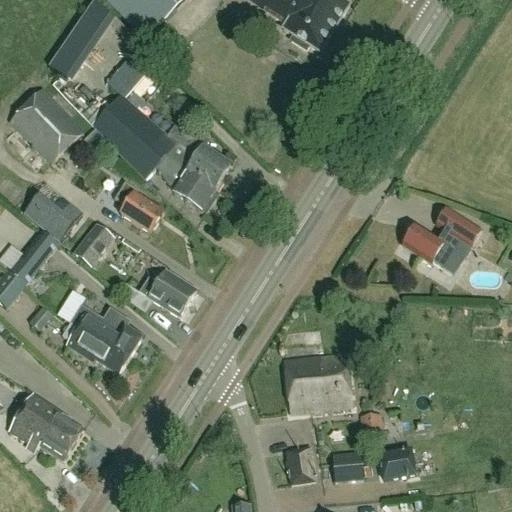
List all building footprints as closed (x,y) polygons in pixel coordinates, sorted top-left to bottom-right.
[(104,0),(147,43),(190,0),(104,0)] [(242,0),(265,14),(286,28),(283,33),(294,39),(291,44),(307,54),(309,49),(320,56),(350,8),(336,0),(242,0)] [(94,5),(49,71),(70,85),(109,28),(113,22),(94,5)] [(43,92),(9,126),(51,169),(85,136),(43,92)] [(168,138),(123,99),(94,132),(145,184),(156,172),(174,197),(174,198),(202,216),(232,171),(204,153),(210,144),(180,123),(168,138)] [(114,202),(126,210),(120,219),(151,238),(165,217),(136,198),(138,195),(125,186),(114,202)] [(47,205),(39,198),(24,217),(32,223),(47,205)] [(32,223),(59,246),(75,227),(47,205),(32,223)] [(70,208),(62,217),(75,227),(82,218),(70,208)] [(448,236),(442,246),(417,230),(404,250),(431,268),(432,268),(434,265),(443,271),(460,245),(471,252),(482,235),(448,213),(437,230),(448,236)] [(83,264),(92,271),(99,262),(106,252),(103,250),(99,248),(104,242),(108,237),(102,233),(96,228),(85,243),(74,258),(83,264)] [(51,259),(34,244),(9,274),(27,289),(51,259)] [(27,289),(9,274),(0,284),(0,306),(7,313),(27,289)] [(140,296),(154,305),(179,321),(196,294),(166,274),(158,287),(149,281),(140,296)] [(113,352),(130,362),(143,342),(126,332),(130,325),(109,312),(102,324),(81,310),(71,327),(70,328),(76,334),(99,348),(102,343),(113,351),(113,352)] [(40,336),(53,320),(42,311),(29,327),(40,336)] [(15,344),(21,337),(2,320),(0,322),(0,341),(5,336),(15,344)] [(76,334),(70,328),(62,341),(69,345),(67,349),(93,366),(94,363),(119,379),(130,362),(113,352),(113,351),(102,343),(99,348),(76,334)] [(318,360),(285,364),(291,417),(352,410),(346,358),(318,361),(318,360)] [(33,398),(9,435),(38,453),(40,451),(63,466),(84,434),(60,419),(62,416),(33,398)] [(383,441),(381,418),(360,419),(362,442),(383,441)] [(451,438),(432,441),(433,451),(452,448),(451,438)] [(317,485),(311,451),(285,455),(290,489),(317,485)] [(417,480),(412,453),(376,459),(381,487),(417,480)] [(363,484),(361,460),(333,462),(335,486),(363,484)]
